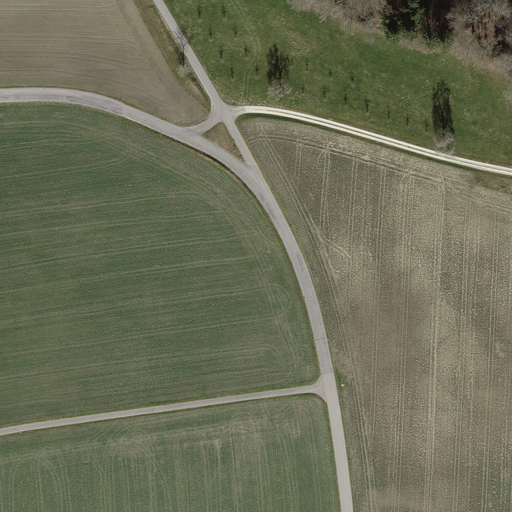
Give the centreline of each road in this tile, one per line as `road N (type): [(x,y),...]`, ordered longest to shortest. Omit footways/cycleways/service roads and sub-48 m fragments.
road 1 (motorway): [(327,511),(261,255),(225,0)]
road 2 (motorway): [(148,0),(185,265),(246,511)]
road 3 (track): [(0,429),(332,385)]
road 4 (track): [(511,172),(290,114),(221,111)]
